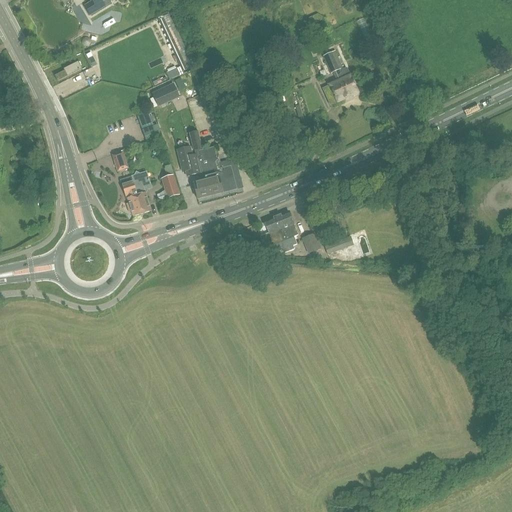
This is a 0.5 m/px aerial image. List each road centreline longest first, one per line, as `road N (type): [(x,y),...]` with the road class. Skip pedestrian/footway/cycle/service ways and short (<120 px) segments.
road 1 (primary): [(117,251),(322,177),(511,87)]
road 2 (track): [(389,146),(511,425)]
road 3 (secondary): [(82,232),(52,117),(0,14)]
